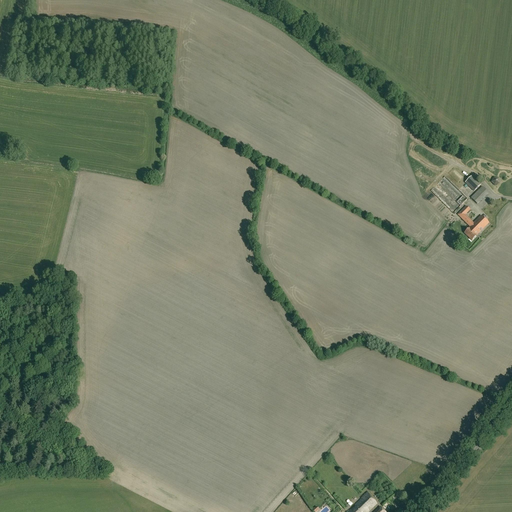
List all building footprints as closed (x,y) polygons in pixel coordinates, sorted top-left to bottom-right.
[(445,177),(438,184),(431,191),(453,213),(467,199),(445,177)] [(465,183),(474,192),(480,185),(471,177),(465,183)] [(476,204),(488,193),(482,187),(471,198),(476,204)] [(476,236),(489,224),(481,216),(472,225),(470,223),(471,222),(465,215),(470,210),(466,207),(458,215),(470,227),(464,234),(471,241),(476,236)] [(361,499),(347,511),(368,511),(377,504),(367,494),(361,499)]
